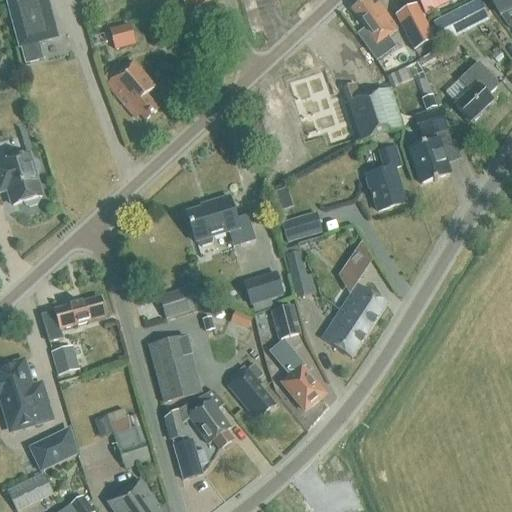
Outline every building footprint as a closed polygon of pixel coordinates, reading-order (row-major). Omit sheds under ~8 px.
[(46,0),(22,0),(8,4),(20,49),(25,66),(43,61),(39,44),(57,39),(46,0)] [(374,6),(369,0),(365,0),(352,9),(365,29),(355,36),(374,62),(394,47),(387,38),(398,30),(379,3),(374,6)] [(416,0),(423,15),(448,3),(446,0),(416,0)] [(489,21),(478,0),(477,0),(432,23),(443,44),(489,21)] [(511,0),(488,0),(499,18),(508,29),(511,31),(511,0)] [(416,4),(396,14),(414,51),(434,41),(416,4)] [(132,25),(110,31),(116,52),(137,46),(132,25)] [(464,59),(455,44),(434,56),(443,71),(464,59)] [(387,73),(412,59),(405,45),(379,58),(387,73)] [(107,81),(139,117),(141,116),(145,120),(158,109),(143,92),(151,85),(129,61),(107,81)] [(417,65),(388,78),(393,89),(423,76),(417,65)] [(487,97),(499,86),(486,72),(474,83),(478,88),(457,107),(471,122),(492,103),(487,97)] [(291,83),(308,136),(327,130),(330,142),(353,134),(341,96),(330,100),(321,73),(291,83)] [(357,144),(404,129),(392,89),(360,99),(356,86),(340,91),(357,144)] [(433,96),(422,100),(425,112),(437,109),(433,96)] [(444,119),(443,119),(440,109),(414,117),(424,147),(412,150),(423,185),(450,176),(440,147),(452,143),(444,119)] [(395,170),(402,168),(396,147),(378,153),(384,171),(366,176),(377,213),(405,205),(395,170)] [(40,172),(37,164),(33,162),(31,163),(29,156),(0,164),(1,167),(0,166),(0,194),(8,192),(13,207),(24,204),(25,206),(29,208),(37,206),(39,202),(38,199),(41,198),(35,177),(38,176),(40,172)] [(241,245),(256,241),(248,216),(236,220),(229,197),(202,206),(203,208),(187,214),(197,243),(237,231),(241,245)] [(320,229),(314,213),(281,224),(287,240),(320,229)] [(303,257),(313,253),(310,244),(300,248),(303,257)] [(365,271),(354,253),(348,261),(359,280),(365,271)] [(307,278),(301,254),(287,258),(293,282),(307,278)] [(253,306),(284,295),(277,274),(246,284),(253,306)] [(369,331),(385,305),(358,287),(341,313),(369,331)] [(201,310),(194,288),(159,299),(166,321),(201,310)] [(85,304),(84,302),(54,310),(55,312),(42,316),(49,343),(63,339),(61,331),(86,324),(88,322),(106,317),(101,300),(85,304)] [(301,336),(293,307),(270,313),(278,342),(301,336)] [(351,358),(369,331),(341,313),(323,340),(351,358)] [(212,319),(202,322),(205,334),(215,332),(212,319)] [(201,394),(186,338),(149,348),(164,404),(201,394)] [(76,371),(69,348),(52,352),(58,376),(76,371)] [(285,350),(282,353),(274,359),(294,383),(286,389),(305,412),(323,397),(285,350)] [(23,361),(0,368),(0,396),(11,431),(51,418),(40,384),(31,387),(23,361)] [(261,416),(275,405),(260,386),(263,384),(259,378),(264,375),(256,365),(251,369),(250,368),(229,384),(251,413),(256,410),(261,416)] [(200,400),(166,420),(171,441),(185,439),(198,433),(209,447),(215,443),(219,451),(233,442),(224,432),(230,429),(212,402),(206,407),(200,400)] [(115,436),(119,448),(115,449),(117,454),(120,453),(125,470),(149,463),(135,416),(126,419),(123,411),(107,416),(113,436),(115,436)] [(113,437),(106,417),(95,421),(102,441),(113,437)] [(32,448),(43,471),(76,455),(68,431),(32,448)] [(193,440),(173,446),(183,481),(203,476),(193,440)] [(21,511),(53,496),(43,476),(7,493),(16,511),(21,511)] [(200,478),(185,482),(192,509),(208,505),(200,478)] [(157,511),(160,509),(140,481),(109,504),(114,511),(157,511)] [(93,511),(84,498),(63,511),(93,511)]
